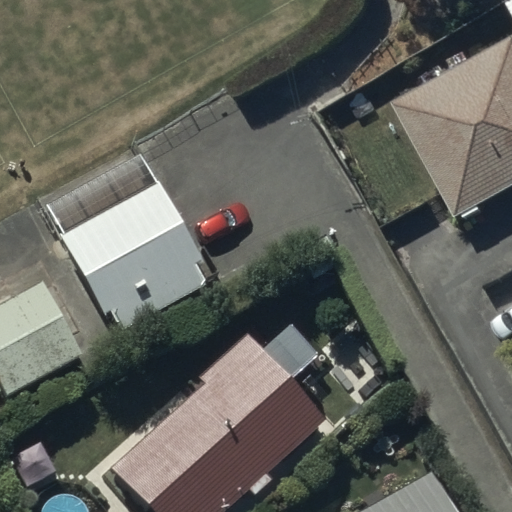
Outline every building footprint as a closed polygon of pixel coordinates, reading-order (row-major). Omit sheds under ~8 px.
[(511,175),(511,43),(510,40),(401,101),(460,205),(511,175)] [(153,188),(62,239),(115,333),(206,282),(153,188)] [(40,288),(0,308),(0,383),(6,394),(77,357),(40,288)] [(227,511),(320,426),(317,423),(243,339),(193,383),(199,390),(189,399),(180,389),(86,477),(100,492),(112,481),(140,511),(227,511)] [(449,511),(430,476),(365,511),(449,511)]
